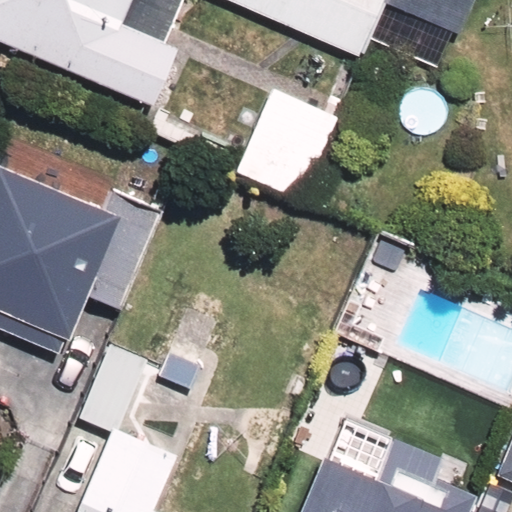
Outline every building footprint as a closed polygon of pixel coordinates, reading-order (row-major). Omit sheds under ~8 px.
[(0,0),(0,46),(92,83),(137,101),(162,37),(117,19),(124,0),(0,0)] [(228,0),(346,54),(371,0),(228,0)] [(333,121),(265,85),(227,159),(295,195),(333,121)] [(74,299),(109,314),(144,230),(0,168),(0,327),(53,350),(74,299)] [(140,344),(102,328),(70,407),(108,423),(110,419),(140,344)] [(173,511),(152,502),(176,450),(110,419),(66,511),(173,511)] [(511,496),(511,419),(486,487),(511,496)] [(291,511),(434,511),(316,459),(291,511)]
